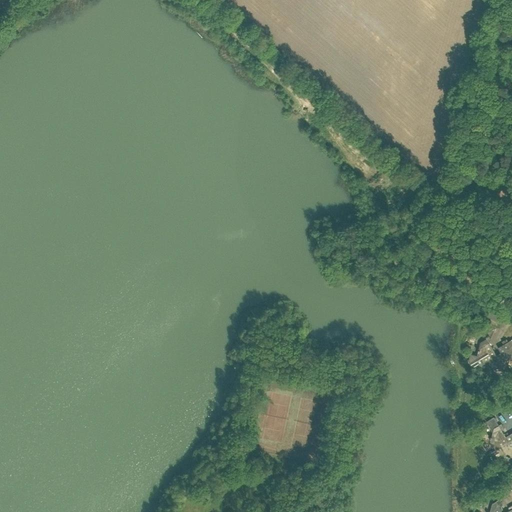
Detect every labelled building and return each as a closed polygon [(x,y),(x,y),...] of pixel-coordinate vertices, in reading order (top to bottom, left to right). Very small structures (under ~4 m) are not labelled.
[(474,371),(489,362),(488,361),(497,356),(490,344),(492,342),(489,338),(481,343),(479,350),(478,349),(477,353),(478,353),(477,356),(470,354),(469,361),(474,371)] [(506,361),(511,357),(511,341),(511,340),(511,339),(509,342),(507,339),(502,342),(503,345),(498,348),(501,353),(506,361)] [(506,361),(501,353),(497,356),(488,361),(489,362),(493,369),(501,371),(509,366),(506,361)] [(511,408),(501,415),(508,425),(511,422),(511,408)] [(500,447),(509,442),(502,431),(504,429),(501,424),(494,428),(492,437),(491,436),(490,440),(491,440),(491,442),(496,451),(501,448),(500,447)] [(511,440),(509,442),(500,447),(501,448),(506,456),(508,456),(508,457),(510,458),(511,457),(511,440)] [(501,511),(499,507),(503,505),(500,500),(492,504),(490,511),(501,511)]
